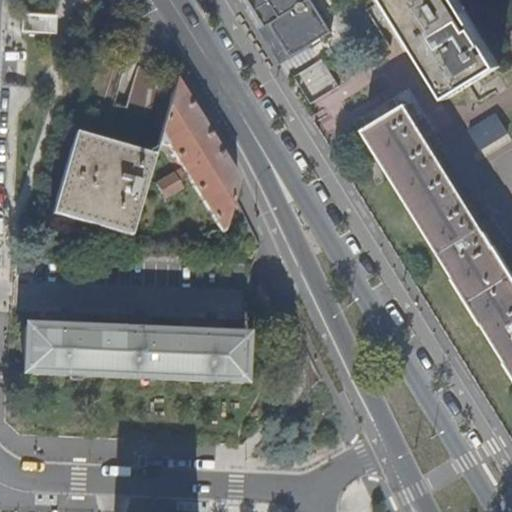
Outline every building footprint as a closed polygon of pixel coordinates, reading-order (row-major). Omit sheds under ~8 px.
[(247,0),(264,27),(259,31),(278,63),(290,56),(269,23),(277,18),(265,0),(247,0)] [(269,23),(290,56),(330,32),(310,0),(265,0),(277,18),(269,23)] [(388,0),(449,97),(499,65),(490,49),(459,0),(388,0)] [(35,15),(21,15),(21,32),(55,33),(55,15),(35,14),(35,15)] [(316,113),(345,96),(322,58),(293,75),(316,113)] [(222,233),(235,193),(238,181),(211,138),(176,82),(158,143),(167,146),(181,168),(156,185),(164,198),(182,187),(179,182),(187,177),(216,223),(222,233)] [(511,276),(489,240),(490,239),(482,226),(481,227),(425,136),(433,130),(414,100),(369,127),(388,158),(383,162),(461,287),(511,368),(511,276)] [(494,112),(469,131),(487,155),(511,136),(494,112)] [(112,145),(74,134),(71,141),(110,152),(112,145)] [(63,219),(131,238),(152,165),(121,155),(110,152),(71,141),(50,216),(63,219)] [(152,165),(154,157),(123,148),(121,155),(152,165)] [(58,327),(27,326),(25,374),(137,379),(244,384),(247,337),(216,335),(216,329),(219,329),(219,324),(207,323),(207,319),(192,318),(191,326),(201,332),(201,336),(184,336),(143,333),(143,326),(146,326),(146,320),(134,320),(134,315),(120,315),(119,323),(129,327),(129,330),(70,328),(70,323),(72,323),(72,317),(62,316),(62,312),(47,312),(47,319),(58,325),(58,327)]
